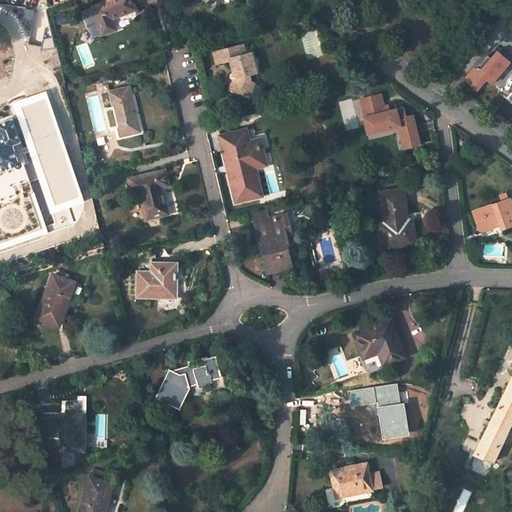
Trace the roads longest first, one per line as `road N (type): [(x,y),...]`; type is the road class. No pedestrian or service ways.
road 1 (residential): [(231,264),(183,64)]
road 2 (residential): [(187,333),(0,387)]
road 3 (residential): [(456,275),(438,102)]
road 4 (unclassified): [(438,102),(391,66),(354,0)]
road 5 (residential): [(286,390),(274,511)]
